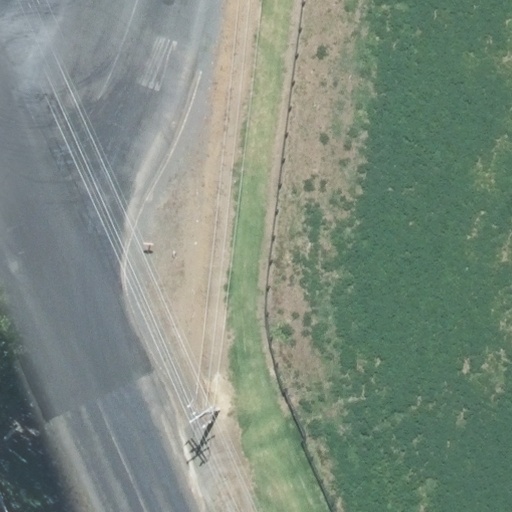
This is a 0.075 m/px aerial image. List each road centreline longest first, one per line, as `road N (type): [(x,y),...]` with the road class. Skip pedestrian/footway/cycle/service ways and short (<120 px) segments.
road 1 (unclassified): [(4,185),(148,511)]
road 2 (unclassified): [(152,0),(125,71),(96,118),(62,154),(4,185)]
